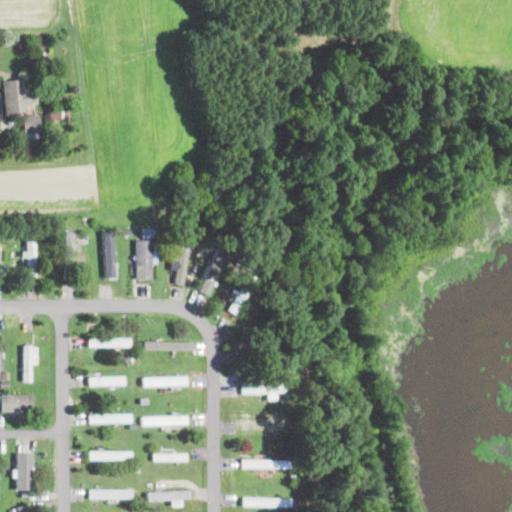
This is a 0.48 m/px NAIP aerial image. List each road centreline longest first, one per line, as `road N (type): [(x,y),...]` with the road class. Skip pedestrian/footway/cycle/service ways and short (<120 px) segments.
road 1 (residential): [(0,305),(173,305),(197,315),(213,339),(213,511)]
road 2 (residential): [(60,304),(63,511)]
